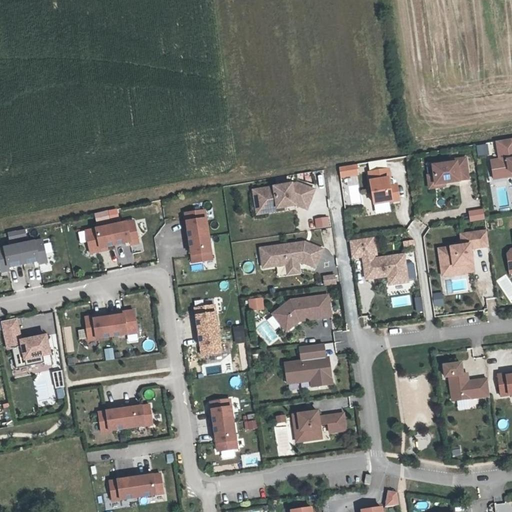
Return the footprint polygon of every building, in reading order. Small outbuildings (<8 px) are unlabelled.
[(511,137),(497,141),(499,158),(490,159),(492,171),(508,168),(508,169),(511,171),(511,137)] [(476,155),(493,154),(492,144),(476,145),(476,155)] [(432,176),(434,186),(458,182),(458,181),(467,179),(463,159),(454,161),(454,163),(431,167),(432,176)] [(339,178),(358,176),(357,165),(338,166),(339,178)] [(508,168),(492,171),(493,177),(511,174),(511,171),(508,169),(508,168)] [(387,181),(389,180),(388,171),(368,174),(372,206),(398,202),(395,187),(388,188),(387,181)] [(444,188),(443,185),(434,186),(432,176),(426,177),(428,190),(444,188)] [(348,185),(351,197),(360,195),(358,183),(348,185)] [(296,184),(260,189),(263,210),(285,207),(296,206),(307,209),(314,190),(296,184)] [(263,210),(260,189),(253,190),(256,214),(285,210),(285,207),(263,210)] [(157,206),(143,207),(144,215),(158,213),(157,206)] [(186,228),(188,238),(209,235),(205,209),(185,212),(188,227),(186,228)] [(116,210),(93,213),(94,220),(117,216),(116,210)] [(471,221),(484,219),(483,210),(469,212),(471,221)] [(315,229),(331,226),(329,217),(314,219),(315,229)] [(134,220),(86,230),(90,253),(101,250),(100,247),(130,241),(131,244),(139,242),(134,220)] [(24,230),(8,233),(10,245),(26,242),(24,230)] [(487,231),(461,235),(462,246),(439,249),(441,268),(473,264),(470,248),(489,246),(487,231)] [(213,259),(209,235),(188,238),(189,247),(191,247),(193,262),(213,259)] [(19,244),(0,247),(0,265),(1,271),(9,269),(9,266),(38,260),(39,264),(48,262),(42,239),(19,244)] [(349,253),(373,252),(373,239),(349,240),(349,253)] [(413,240),(403,242),(404,249),(414,248),(413,240)] [(316,267),(323,249),(309,243),(309,245),(306,244),(305,241),(261,247),(263,266),(287,263),(299,261),(303,261),(316,267)] [(131,262),(131,247),(119,247),(119,263),(131,262)] [(404,254),(363,260),(366,278),(388,275),(389,284),(408,281),(404,254)] [(299,261),(287,263),(288,273),(300,271),(299,261)] [(473,264),(441,268),(442,276),(474,271),(473,264)] [(323,284),(337,284),(337,274),(323,274),(323,284)] [(510,302),(511,300),(511,283),(507,274),(497,280),(510,302)] [(441,292),(430,295),(434,307),(444,304),(441,292)] [(328,294),(290,299),(273,314),(286,331),(299,320),(331,316),(328,294)] [(416,313),(423,312),(420,296),(413,298),(416,313)] [(249,298),(249,310),(264,310),(263,297),(249,298)] [(198,331),(220,328),(216,304),(196,307),(199,322),(197,322),(198,331)] [(93,316),(85,317),(88,339),(135,333),(131,310),(123,311),(124,314),(94,319),(93,316)] [(2,321),(3,329),(18,326),(16,318),(2,321)] [(233,335),(243,334),(243,325),(233,326),(233,335)] [(7,348),(12,348),(16,368),(44,362),(42,355),(50,353),(46,335),(21,340),(18,326),(3,329),(7,348)] [(220,328),(198,331),(200,340),(201,340),(203,355),(223,352),(220,328)] [(324,344),(309,346),(311,360),(326,358),(324,344)] [(326,358),(311,360),(309,346),(300,347),(302,361),(285,363),(288,384),(311,381),(312,387),(332,384),(329,358),(326,358)] [(452,401),(489,396),(487,379),(468,382),(467,374),(462,374),(461,363),(443,365),(445,377),(449,376),(452,401)] [(61,370),(52,371),(54,388),(63,387),(61,370)] [(511,395),(511,375),(506,376),(506,374),(497,375),(500,397),(511,395)] [(230,399),(211,402),(213,417),(211,417),(213,436),(215,435),(218,451),(238,448),(230,399)] [(131,406),(122,407),(125,428),(153,424),(150,405),(132,407),(131,406)] [(125,428),(122,407),(113,408),(113,410),(99,412),(102,432),(125,428)] [(343,414),(317,418),(316,412),(291,415),(293,427),(299,426),(301,441),(321,438),(319,425),(328,424),(329,433),(346,431),(343,414)] [(244,421),(245,430),(257,429),(256,420),(244,421)] [(295,442),(301,441),(299,426),(293,427),(295,442)] [(258,452),(241,454),(242,467),(259,465),(258,452)] [(135,476),(138,497),(163,493),(161,474),(145,476),(144,474),(135,476)] [(138,497),(135,476),(126,477),(126,479),(110,481),(112,501),(138,497)] [(385,490),(385,506),(398,506),(397,490),(385,490)]
